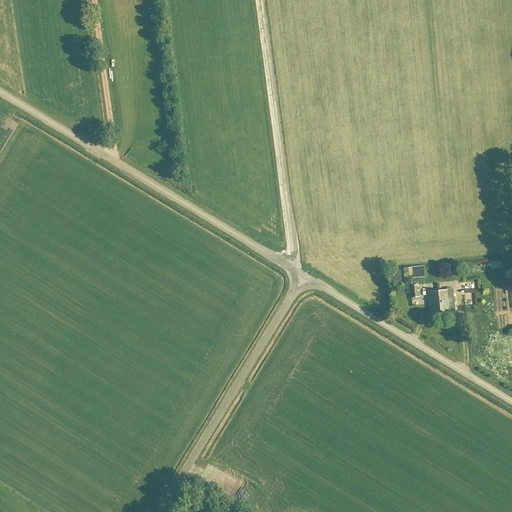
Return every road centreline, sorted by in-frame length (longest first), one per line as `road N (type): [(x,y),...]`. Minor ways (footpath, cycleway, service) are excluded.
road 1 (unclassified): [(303,277),(0,93)]
road 2 (unclassified): [(163,511),(303,277)]
road 3 (unclassified): [(511,403),(303,277)]
